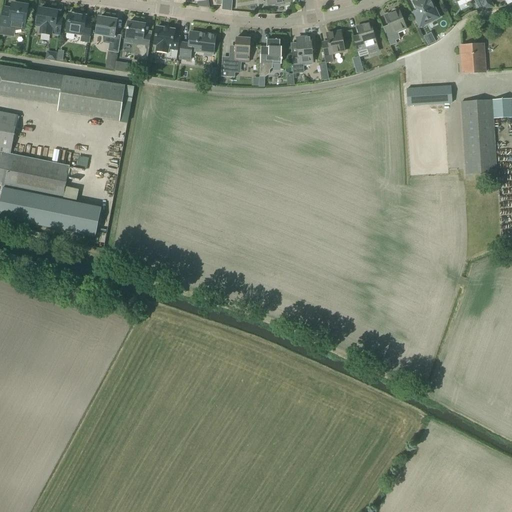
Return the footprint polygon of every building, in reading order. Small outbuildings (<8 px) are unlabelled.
[(197,0),(198,8),(209,10),(207,0),(197,0)] [(426,26),(425,25),(438,18),(437,17),(439,16),(436,10),(434,9),(429,0),(421,0),(413,4),(417,12),(412,14),(419,29),(426,26)] [(474,0),(478,7),(482,5),(485,10),(494,9),(489,0),(474,0)] [(2,16),(0,31),(0,36),(8,38),(8,35),(14,36),(15,32),(21,31),(24,31),(24,30),(26,30),(25,24),(28,8),(23,8),(23,5),(14,6),(13,6),(12,9),(4,8),(3,10),(2,16)] [(42,28),(41,35),(51,37),(51,35),(60,36),(62,21),(56,20),(57,14),(51,13),(51,12),(46,11),(46,12),(40,11),(38,19),(37,19),(36,26),(37,26),(37,28),(42,28)] [(398,34),(406,30),(399,12),(398,12),(396,11),(394,11),(393,12),(392,13),(391,15),(385,17),(389,26),(383,29),(391,47),(397,45),(396,42),(400,40),(398,34)] [(69,15),(67,31),(75,33),(74,35),(82,36),(81,42),(88,43),(91,25),(85,24),(86,18),(77,16),(76,15),(72,14),(71,15),(69,15)] [(110,45),(108,53),(118,54),(120,38),(114,37),(117,23),(99,20),(96,36),(104,37),(104,44),(110,45)] [(377,47),(370,24),(357,28),(359,37),(354,39),(360,59),(369,56),(367,50),(377,47)] [(136,62),(147,63),(150,43),(143,42),(145,27),(140,26),(138,25),(136,25),(133,25),(128,25),(125,44),(135,45),(134,49),(136,62)] [(176,60),(180,39),(174,38),(175,32),(157,29),(154,47),(157,47),(156,53),(168,55),(168,53),(171,54),(170,59),(176,60)] [(345,53),(341,33),(327,36),(328,44),(323,45),(326,64),(333,63),(332,55),(345,53)] [(214,55),(216,37),(191,34),(189,46),(182,45),(180,61),(190,62),(191,53),(214,55)] [(292,55),(293,69),(294,75),(304,74),(303,64),(313,63),(312,50),(314,48),(313,44),(311,42),(311,39),(297,40),(298,54),(292,55)] [(221,78),(228,79),(235,79),(236,63),(241,63),(241,64),(249,65),(250,40),(237,40),(235,62),(222,61),(221,78)] [(270,72),(272,71),(272,70),(273,70),(273,66),(282,66),(282,49),(280,49),(280,42),(267,41),(267,53),(261,53),(260,79),(266,79),(270,75),(270,72)] [(463,75),(473,74),(485,74),(483,46),(461,47),(463,75)] [(48,54),(47,61),(56,63),(57,56),(48,54)] [(107,61),(106,69),(113,71),(115,62),(107,61)] [(325,63),(319,64),(322,80),(328,79),(325,63)] [(0,68),(0,98),(59,108),(58,114),(120,123),(126,88),(64,78),(0,68)] [(205,85),(215,86),(216,78),(206,77),(205,85)] [(451,104),(450,87),(406,90),(407,106),(451,104)] [(511,100),(492,102),(493,122),(511,121),(511,100)] [(492,102),(461,104),(466,175),(497,173),(493,122),(492,102)] [(18,117),(0,112),(0,186),(63,199),(70,164),(11,152),(18,117)] [(126,145),(125,150),(126,150),(125,161),(137,162),(139,147),(126,145)] [(77,163),(78,153),(69,152),(68,162),(77,163)] [(88,159),(79,157),(77,168),(85,170),(88,159)] [(131,192),(135,163),(121,161),(120,171),(117,170),(114,185),(127,187),(126,192),(131,192)] [(101,208),(3,189),(0,202),(0,219),(95,238),(101,208)]
